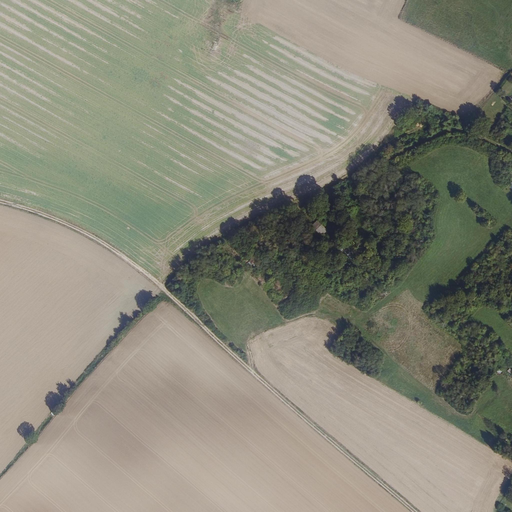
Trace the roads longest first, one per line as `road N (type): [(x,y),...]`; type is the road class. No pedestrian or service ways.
road 1 (track): [(414,511),(115,249),(0,201)]
road 2 (track): [(511,148),(455,127),(246,220),(161,287)]
road 3 (track): [(167,292),(0,478)]
